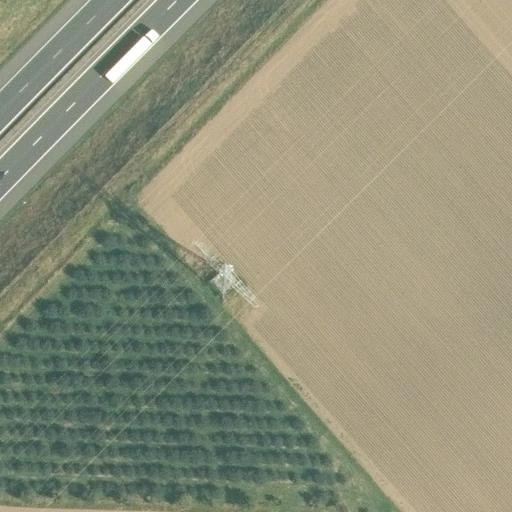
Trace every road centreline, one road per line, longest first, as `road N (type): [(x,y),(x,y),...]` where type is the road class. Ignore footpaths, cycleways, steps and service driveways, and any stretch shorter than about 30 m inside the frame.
road 1 (motorway): [(0,190),(180,0)]
road 2 (motorway): [(111,0),(0,118)]
